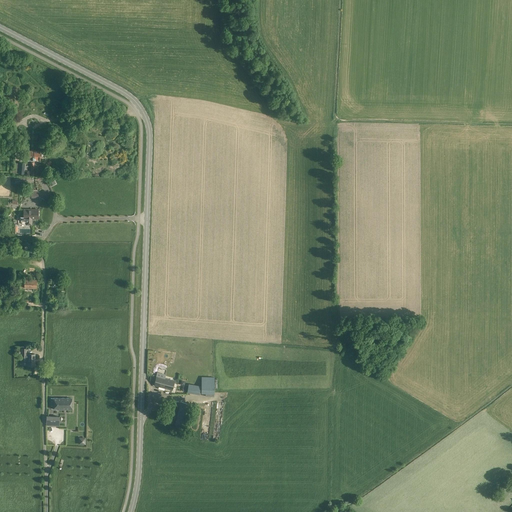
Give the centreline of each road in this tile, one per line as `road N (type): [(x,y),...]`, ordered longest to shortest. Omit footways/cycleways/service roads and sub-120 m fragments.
road 1 (secondary): [(131,511),(148,125),(122,91),(0,27)]
road 2 (track): [(340,0),(336,118),(511,123)]
road 3 (unclassified): [(46,511),(42,239)]
